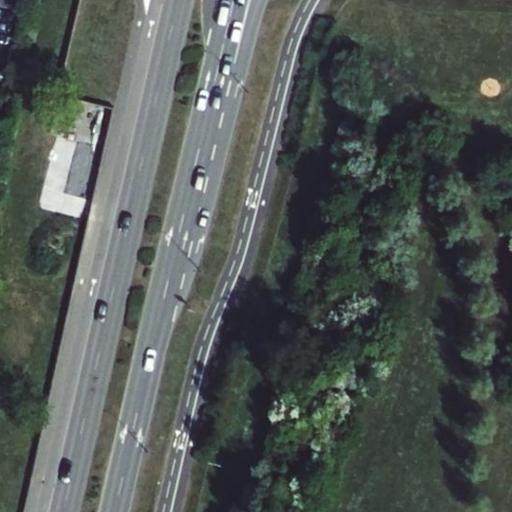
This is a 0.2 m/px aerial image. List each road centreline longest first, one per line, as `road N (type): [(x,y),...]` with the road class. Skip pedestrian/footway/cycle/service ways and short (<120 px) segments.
road 1 (primary): [(179,0),(64,511)]
road 2 (secondary): [(159,316),(196,237),(260,0)]
road 3 (primary): [(159,316),(233,0)]
road 4 (primary): [(115,511),(159,316)]
